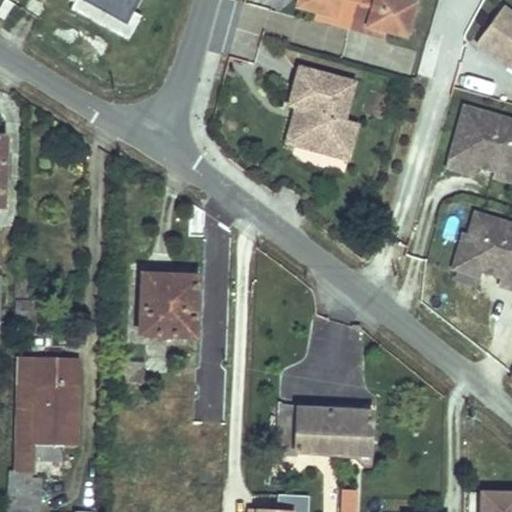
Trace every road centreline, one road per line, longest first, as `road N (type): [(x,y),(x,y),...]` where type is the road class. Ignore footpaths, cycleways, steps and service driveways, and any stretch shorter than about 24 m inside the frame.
road 1 (tertiary): [(154,141),(511,410)]
road 2 (unknown): [(467,0),(373,305)]
road 3 (unclassified): [(154,141),(0,54)]
road 4 (tertiary): [(205,0),(154,141)]
